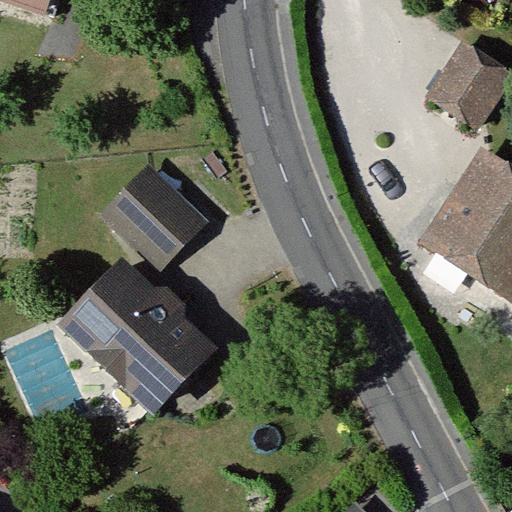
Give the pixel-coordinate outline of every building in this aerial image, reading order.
[(59,0),(0,0),(54,17),(59,0)] [(511,59),(464,33),(431,91),(486,122),(511,75),(511,59)] [(511,164),(485,147),(423,245),(511,300),(511,164)] [(206,219),(150,166),(101,218),(158,271),(206,219)] [(212,343),(122,260),(59,327),(150,410),(212,343)] [(379,511),(359,490),(334,511),(379,511)]
